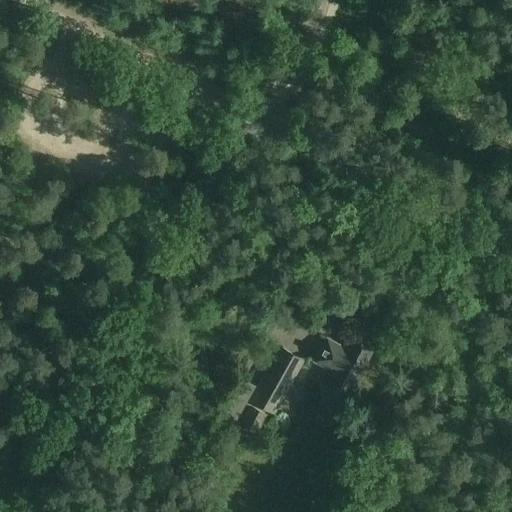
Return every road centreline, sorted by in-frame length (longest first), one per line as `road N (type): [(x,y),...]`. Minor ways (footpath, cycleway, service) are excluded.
road 1 (unclassified): [(24,511),(266,112)]
road 2 (unclassified): [(511,248),(266,112)]
road 3 (track): [(177,66),(57,0)]
